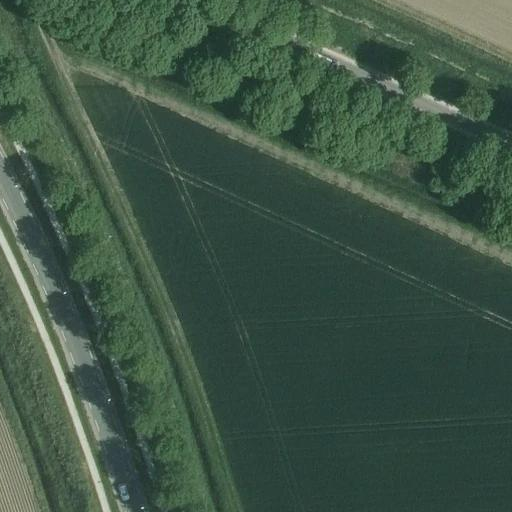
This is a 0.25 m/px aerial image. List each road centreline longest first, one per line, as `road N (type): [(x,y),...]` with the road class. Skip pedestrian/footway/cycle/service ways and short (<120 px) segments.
road 1 (unclassified): [(171,0),(511,157)]
road 2 (secondary): [(131,511),(72,335),(0,176)]
